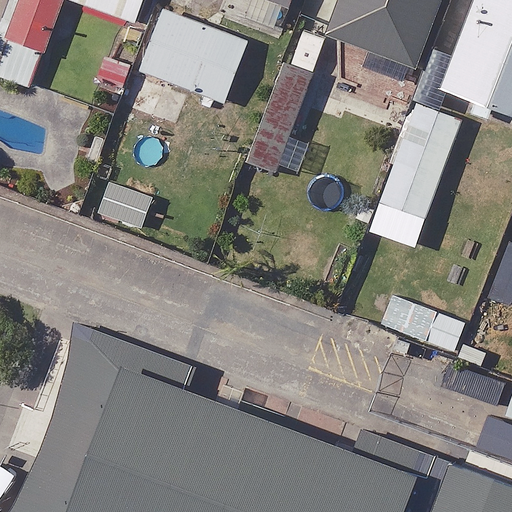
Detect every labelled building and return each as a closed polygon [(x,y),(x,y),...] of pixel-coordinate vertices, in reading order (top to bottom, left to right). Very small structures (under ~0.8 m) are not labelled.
[(64,0),(15,0),(7,25),(52,39),(64,0)] [(151,0),(80,0),(143,23),(151,0)] [(296,0),(263,0),(292,12),(296,0)] [(441,0),(344,0),(332,33),(418,64),(441,0)] [(511,0),(476,0),(445,84),(511,109),(511,0)] [(251,41),(166,7),(127,104),(176,124),(191,86),(227,101),(251,41)] [(43,53),(2,35),(0,39),(0,72),(28,86),(43,53)] [(322,69),(284,56),(246,163),(283,176),(322,69)] [(103,100),(62,89),(52,124),(93,136),(103,100)] [(464,117),(420,101),(384,201),(428,217),(464,117)] [(428,511),(57,384),(12,511),(428,511)]
